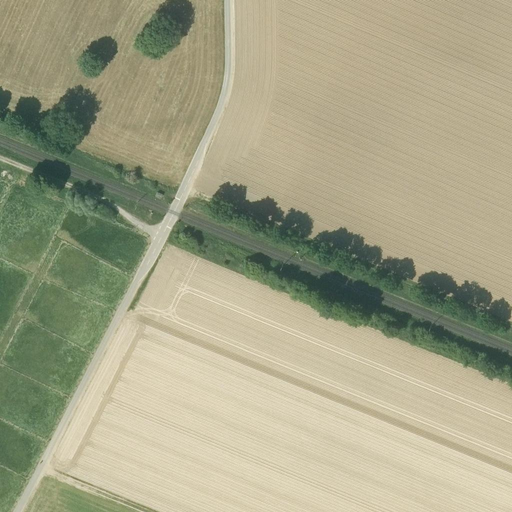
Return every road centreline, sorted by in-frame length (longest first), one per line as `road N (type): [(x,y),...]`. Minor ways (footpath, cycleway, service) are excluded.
road 1 (unclassified): [(18,511),(227,84),(226,0)]
road 2 (track): [(511,327),(177,190)]
road 3 (track): [(0,158),(158,232)]
